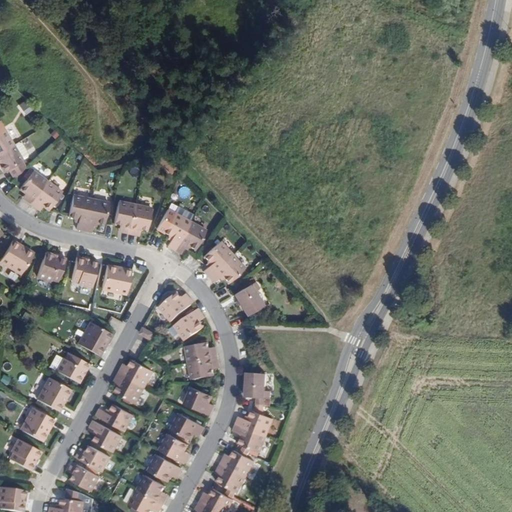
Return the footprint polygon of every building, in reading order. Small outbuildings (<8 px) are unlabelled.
[(0,153),(12,146),(0,125),(0,153)] [(13,148),(12,146),(0,153),(0,169),(3,174),(8,170),(13,179),(25,169),(21,163),(22,162),(28,157),(20,143),(13,148)] [(30,206),(47,183),(32,173),(19,192),(27,197),(24,202),(30,206)] [(62,194),(47,183),(30,206),(36,211),(39,206),(48,212),(62,194)] [(84,232),(91,201),(73,197),(72,199),(69,219),(78,221),(76,231),(84,232)] [(108,204),(91,201),(84,232),(92,234),(94,224),(103,226),(108,204)] [(129,233),(135,206),(118,202),(113,224),(123,226),(122,232),(129,233)] [(151,209),(135,206),(129,233),(135,235),(136,229),(146,231),(151,209)] [(174,251),(190,222),(173,213),(163,232),(171,237),(167,247),(174,251)] [(205,231),(190,222),(174,251),(180,254),(186,245),(195,250),(205,231)] [(19,245),(13,242),(0,262),(21,275),(33,254),(24,248),(23,251),(17,248),(19,245)] [(208,278),(232,256),(219,243),(202,257),(209,265),(202,272),(208,278)] [(57,282),(65,260),(58,258),(57,259),(52,258),(52,255),(46,253),(37,278),(50,283),(52,280),(57,282)] [(243,269),(232,256),(208,278),(213,283),(220,276),(228,284),(243,269)] [(92,288),(97,262),(90,261),(89,263),(84,262),(84,259),(76,258),(72,281),(79,283),(79,285),(92,288)] [(118,266),(107,264),(102,288),(126,293),(131,269),(124,268),(123,271),(118,269),(118,266)] [(254,282),(234,294),(247,315),(262,305),(254,291),(259,288),(254,282)] [(171,323),(193,303),(188,297),(183,301),(176,292),(159,307),(171,323)] [(197,309),(174,326),(185,341),(203,328),(198,320),(202,316),(197,309)] [(111,334),(90,323),(78,345),(100,356),(103,349),(101,348),(104,343),(106,344),(111,334)] [(144,329),(141,334),(150,340),(153,335),(144,329)] [(188,364),(216,359),(215,352),(209,353),(207,343),(185,348),(188,364)] [(56,371),(78,383),(79,382),(82,377),(80,375),(83,370),(86,371),(89,365),(68,354),(65,360),(63,359),(56,371)] [(50,367),(56,370),(63,359),(56,355),(50,367)] [(217,365),(216,359),(188,364),(192,380),(213,376),(212,366),(217,365)] [(118,374),(144,388),(153,371),(133,361),(128,370),(122,367),(118,374)] [(246,372),(244,396),(270,398),(270,390),(265,390),(265,373),(246,372)] [(136,404),(144,388),(118,374),(115,380),(120,383),(115,393),(136,404)] [(38,400),(59,412),(63,405),(60,404),(63,398),(66,400),(71,389),(50,378),(38,400)] [(208,407),(212,397),(190,388),(184,405),(210,416),(213,409),(208,407)] [(95,416),(123,431),(132,414),(113,404),(108,413),(99,408),(95,416)] [(43,441),(48,432),(45,430),(48,425),(51,427),(55,420),(33,408),(22,430),(43,441)] [(239,416),(235,424),(265,436),(272,419),(252,411),(248,420),(239,416)] [(170,430),(190,441),(195,431),(200,434),(203,426),(179,414),(170,430)] [(121,435),(93,420),(89,427),(98,432),(93,441),(112,452),(121,435)] [(265,436),(235,424),(233,430),(242,434),(238,444),(259,452),(265,436)] [(159,451),(183,464),(187,456),(183,453),(187,444),(168,434),(159,451)] [(14,453),(10,459),(31,470),(35,463),(32,462),(35,457),(38,458),(41,452),(19,440),(12,452),(14,453)] [(76,458),(101,472),(109,456),(90,446),(85,455),(79,452),(76,458)] [(221,464),(245,477),(254,461),(234,450),(229,460),(224,457),(221,464)] [(148,471),(167,482),(173,473),(176,475),(180,467),(157,455),(148,471)] [(71,480),(73,482),(90,492),(99,475),(74,462),(71,469),(75,471),(71,480)] [(221,464),(220,464),(218,469),(222,472),(217,481),(237,492),(245,477),(221,464)] [(137,491),(162,504),(165,498),(161,495),(165,486),(145,476),(137,491)] [(48,511),(81,511),(83,501),(80,501),(81,493),(66,489),(65,499),(61,498),(60,508),(50,507),(48,511)] [(204,495),(200,502),(217,511),(226,511),(233,499),(213,489),(208,497),(204,495)] [(25,500),(26,493),(1,490),(0,497),(0,503),(1,504),(0,511),(9,511),(23,511),(24,506),(22,506),(23,499),(25,500)] [(159,510),(162,504),(137,491),(134,498),(130,505),(142,511),(151,511),(154,507),(159,510)] [(217,511),(200,502),(197,508),(201,510),(200,511),(217,511)]
